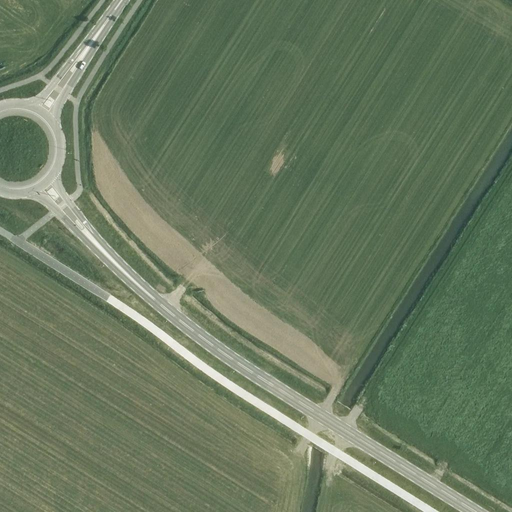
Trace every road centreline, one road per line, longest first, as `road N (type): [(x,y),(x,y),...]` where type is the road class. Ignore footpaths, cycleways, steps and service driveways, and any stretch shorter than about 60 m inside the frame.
road 1 (secondary): [(476,511),(203,338),(124,273)]
road 2 (secondary): [(27,190),(124,273)]
road 3 (secondary): [(124,273),(68,201),(53,168)]
road 4 (secondary): [(111,16),(28,110)]
road 5 (secondary): [(48,123),(111,16)]
